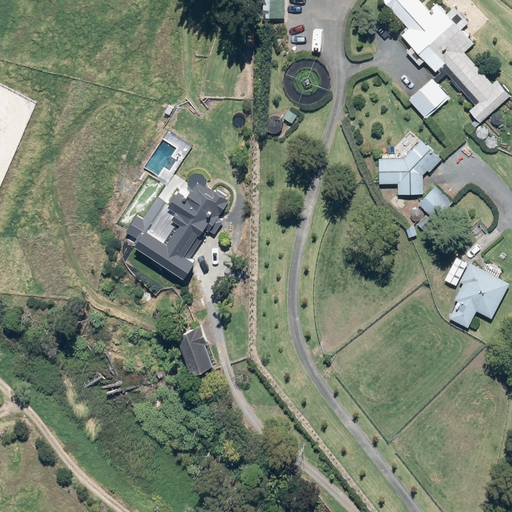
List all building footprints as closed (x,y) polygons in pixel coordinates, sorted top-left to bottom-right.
[(387,0),(411,28),(405,33),(415,46),(411,50),(415,55),(419,51),(435,69),(437,67),(441,71),(446,66),(479,104),(473,109),(483,121),(511,95),(511,93),(499,79),(494,83),(466,51),(476,42),(464,28),(471,22),(457,7),(449,13),(443,6),(434,14),(422,0),(387,0)] [(412,98),(428,116),(451,96),(435,78),(412,98)] [(426,174),(443,158),(425,139),(407,157),(382,157),(382,182),(401,183),(401,193),(426,193),(426,174)] [(206,172),(199,171),(193,175),(191,183),(194,188),(190,195),(182,189),(173,203),(181,208),(173,220),(184,226),(166,254),(185,267),(232,198),(209,185),(210,178),(206,172)] [(435,218),(455,202),(441,185),(422,201),(435,218)] [(448,279),(459,284),(464,274),(467,276),(457,298),(461,300),(453,317),(471,326),(479,309),(495,317),(511,282),(511,281),(459,256),(448,279)]
